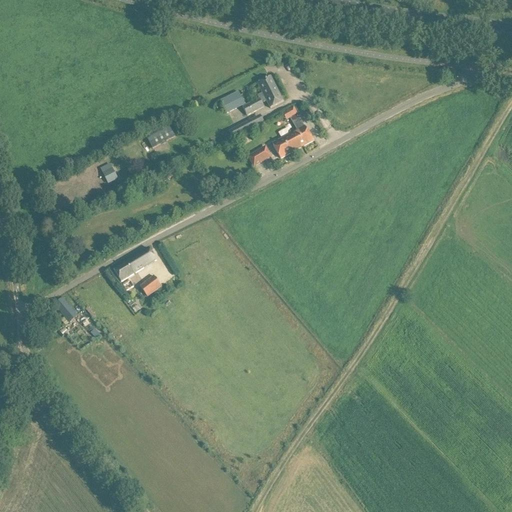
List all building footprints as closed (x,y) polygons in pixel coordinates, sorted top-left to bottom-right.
[(258,84),(263,93),(257,96),(259,99),(243,107),(248,116),(264,108),(262,103),(267,101),(270,108),(283,101),(270,77),(258,84)] [(221,100),(227,113),(245,104),(239,92),(221,100)] [(295,107),(286,112),(289,116),(297,112),(295,107)] [(233,139),(264,123),(260,115),(229,132),(233,139)] [(153,149),(175,137),(170,126),(147,138),(153,149)] [(313,141),(308,132),(305,127),(273,144),(281,159),(313,141)] [(265,148),(249,158),(254,166),(270,156),(265,148)] [(104,186),(118,179),(110,164),(100,169),(103,173),(99,175),(104,186)] [(121,282),(130,277),(156,261),(148,249),(134,257),(114,270),(121,282)] [(140,286),(148,297),(162,287),(153,276),(140,286)] [(124,286),(127,291),(133,287),(130,283),(124,286)] [(77,316),(62,299),(55,305),(69,322),(77,316)] [(145,323),(152,330),(164,318),(158,311),(145,323)]
